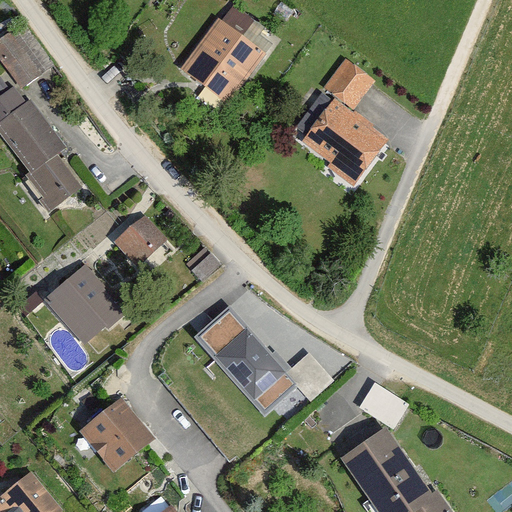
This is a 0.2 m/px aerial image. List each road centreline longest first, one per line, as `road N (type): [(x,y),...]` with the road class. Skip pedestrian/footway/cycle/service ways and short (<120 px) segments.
road 1 (residential): [(23,0),(136,151),(229,254),(335,336),(511,426)]
road 2 (track): [(438,113),(484,0)]
